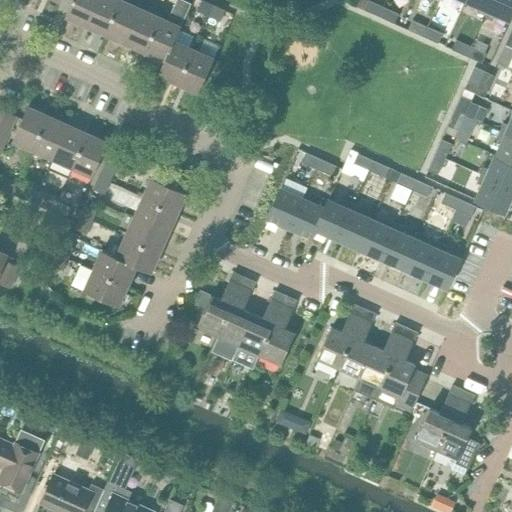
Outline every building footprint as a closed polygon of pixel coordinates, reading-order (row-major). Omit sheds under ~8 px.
[(86,24),(97,0),(73,0),(66,15),(86,24)] [(106,33),(120,0),(97,0),(86,24),(106,33)] [(126,42),(141,8),(123,0),(120,0),(106,33),(126,42)] [(209,16),(214,5),(203,0),(202,0),(197,10),(209,16)] [(379,17),(384,7),(368,0),(364,10),(379,17)] [(485,15),(491,0),(466,0),(466,1),(479,7),(477,12),(485,15)] [(510,20),(511,15),(511,0),(491,0),(485,15),(493,19),(495,13),(510,20)] [(221,21),(225,10),(214,5),(209,16),(221,21)] [(395,24),(399,14),(384,7),(379,17),(395,24)] [(145,51),(161,17),(141,8),(126,42),(145,51)] [(165,60),(174,40),(181,25),(161,17),(145,51),(165,60)] [(423,36),(428,26),(412,20),(408,29),(423,36)] [(438,43),(443,33),(428,26),(423,36),(438,43)] [(511,31),(506,45),(501,56),(498,63),(507,67),(510,61),(511,56),(511,31)] [(470,32),(467,41),(483,47),(486,38),(470,32)] [(467,56),(471,46),(456,39),(452,49),(467,56)] [(179,83),(194,49),(174,40),(165,60),(159,74),(179,83)] [(482,63),(487,53),(471,46),(467,56),(482,63)] [(199,92),(214,58),(194,49),(179,83),(199,92)] [(478,86),(485,71),(475,66),(468,82),(478,86)] [(465,116),(471,101),(472,100),(462,95),(455,111),(465,116)] [(32,150),(48,115),(28,106),(13,141),(32,150)] [(0,108),(0,121),(12,127),(17,116),(0,108)] [(458,130),(465,116),(455,111),(448,126),(458,130)] [(52,159),(68,124),(48,115),(32,150),(52,159)] [(511,135),(511,118),(509,124),(504,122),(500,130),(511,135)] [(0,121),(0,134),(7,138),(12,127),(0,121)] [(72,168),(88,133),(68,124),(52,159),(72,168)] [(511,162),(511,135),(500,130),(496,139),(502,142),(496,155),(511,162)] [(93,177),(100,160),(108,142),(88,133),(72,168),(93,177)] [(445,159),(452,143),(442,139),(435,154),(445,159)] [(317,169),(321,159),(306,152),(302,162),(317,169)] [(369,170),(373,160),(358,153),(353,163),(369,170)] [(438,174),(445,159),(435,154),(428,169),(438,174)] [(511,188),(511,162),(496,155),(490,169),(484,167),(480,175),(511,188)] [(332,175),(337,166),(321,159),(317,169),(332,175)] [(384,177),(389,167),(373,160),(369,170),(384,177)] [(109,183),(115,171),(104,166),(98,178),(109,183)] [(413,190),(417,180),(402,173),(397,183),(413,190)] [(505,213),(511,197),(511,188),(480,175),(477,182),(482,185),(476,199),(505,213)] [(13,193),(18,183),(6,177),(1,188),(13,193)] [(178,212),(187,192),(153,177),(144,197),(178,212)] [(104,194),(109,183),(98,178),(93,189),(104,194)] [(428,196),(432,186),(417,180),(413,190),(428,196)] [(24,199),(25,198),(29,188),(18,183),(13,193),(24,199)] [(290,228),(303,198),(281,188),(267,218),(290,228)] [(457,209),(461,199),(446,192),(441,202),(457,209)] [(53,211),(57,200),(46,195),(41,206),(53,211)] [(169,232),(178,212),(144,197),(135,217),(169,232)] [(303,198),(290,228),(312,238),(316,229),(325,208),(324,208),(303,198)] [(325,208),(316,229),(338,239),(354,204),(345,200),(343,206),(330,200),(328,199),(324,208),(325,208)] [(472,216),(476,206),(461,199),(457,209),(472,216)] [(64,216),(69,205),(57,200),(53,211),(64,216)] [(360,249),(373,219),(359,213),(362,208),(354,204),(338,239),(360,249)] [(91,222),(96,210),(85,205),(80,217),(91,222)] [(86,233),(91,222),(80,217),(75,228),(86,233)] [(160,252),(169,232),(135,217),(126,237),(160,252)] [(382,259),(398,223),(389,219),(386,225),(373,219),(360,249),(382,259)] [(404,268),(418,238),(403,232),(405,227),(398,223),(382,259),(404,268)] [(151,272),(160,252),(126,237),(117,257),(136,266),(151,272)] [(431,244),(418,238),(404,268),(426,278),(442,243),(433,239),(431,244)] [(68,259),(73,247),(63,242),(57,254),(68,259)] [(448,288),(448,287),(461,258),(447,252),(449,246),(442,243),(426,278),(448,288)] [(0,282),(11,288),(14,280),(20,266),(6,260),(8,255),(0,250),(0,282)] [(117,258),(102,251),(93,270),(128,286),(136,266),(117,257),(117,258)] [(63,270),(68,259),(57,254),(52,265),(63,270)] [(119,305),(128,286),(93,270),(85,290),(119,305)] [(218,336),(245,276),(234,271),(221,299),(211,294),(211,295),(200,290),(190,313),(201,318),(197,326),(218,336)] [(233,360),(240,345),(253,313),(244,309),(256,281),(245,276),(218,336),(212,350),(233,360)] [(260,354),(286,295),(275,290),(263,318),(253,313),(240,345),(260,354)] [(282,363),(288,350),(296,332),(286,327),(298,300),(286,295),(260,354),(282,363)] [(339,368),(365,308),(354,303),(342,330),(332,326),(317,359),(339,368)] [(360,378),(375,344),(365,340),(377,313),(365,308),(339,368),(360,378)] [(376,398),(381,387),(407,327),(396,322),(393,327),(384,348),(375,344),(360,378),(355,389),(376,398)] [(411,411),(428,374),(414,368),(416,364),(406,359),(418,332),(407,327),(381,387),(402,396),(398,405),(411,411)] [(437,448),(464,389),(452,384),(440,412),(430,407),(416,439),(437,448)] [(464,475),(467,468),(479,442),(468,437),(473,426),(463,422),(475,395),(464,389),(437,448),(451,455),(449,462),(452,470),(464,475)] [(0,465),(1,464),(4,466),(4,468),(0,475),(0,481),(7,485),(8,488),(15,491),(19,490),(22,491),(30,473),(40,452),(15,442),(14,444),(0,437),(0,465)] [(70,463),(80,473),(99,452),(89,443),(70,463)] [(371,472),(368,478),(379,483),(384,472),(378,469),(371,472)] [(93,511),(100,499),(104,489),(91,483),(89,489),(54,473),(41,503),(59,511),(60,509),(65,511),(93,511)] [(104,489),(100,499),(93,511),(153,511),(154,511),(129,499),(132,491),(108,480),(104,489)] [(228,511),(234,501),(220,494),(211,511),(228,511)] [(180,511),(184,505),(170,499),(164,511),(163,511),(180,511)]
